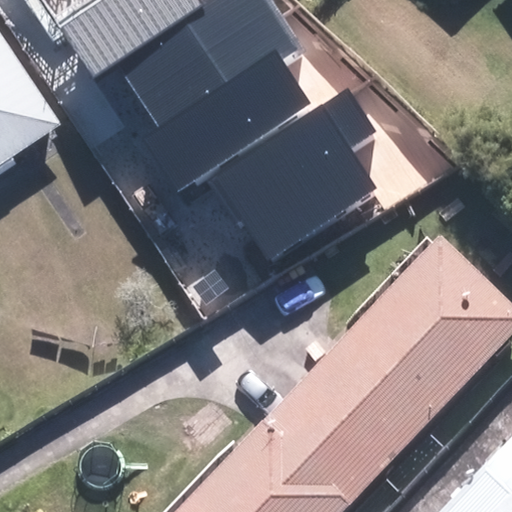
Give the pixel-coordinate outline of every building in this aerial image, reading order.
[(41,0),(61,29),(104,0),(41,0)] [(142,100),(277,12),(269,0),(104,0),(61,29),(95,79),(118,63),(142,100)] [(511,0),(440,0),(449,9),(458,0),(511,0)] [(215,174),(313,111),(281,62),(302,49),(277,12),(142,100),(159,127),(137,141),(175,200),(215,174)] [(0,172),(53,135),(0,60),(0,172)] [(374,130),(348,89),(313,111),(215,174),(269,258),(378,188),(351,145),(374,130)] [(351,511),(511,338),(511,326),(424,245),(176,511),(351,511)] [(511,511),(511,505),(477,472),(438,511),(511,511)]
